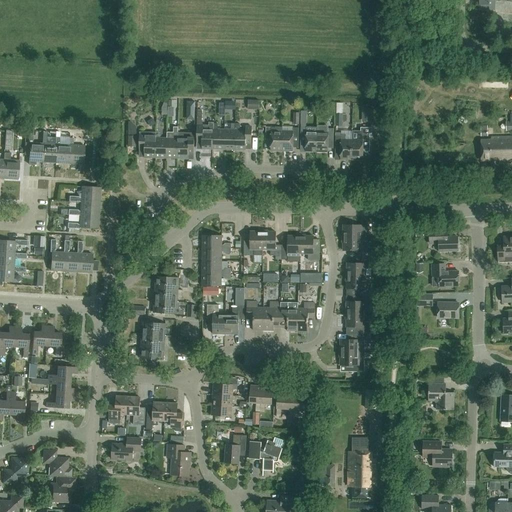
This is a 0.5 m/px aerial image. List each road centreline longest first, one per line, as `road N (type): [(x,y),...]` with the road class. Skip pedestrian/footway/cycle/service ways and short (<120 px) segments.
road 1 (residential): [(322,209),(334,264),(322,338),(304,347),(229,350),(191,375)]
road 2 (residential): [(179,234),(164,217),(166,196),(229,173),(331,174),(348,189),(348,210)]
road 3 (track): [(397,211),(402,0)]
road 4 (residential): [(482,362),(476,209)]
road 5 (residential): [(472,511),(473,383),(482,362)]
road 6 (residential): [(179,234),(202,215),(228,209),(322,209)]
road 7 (residential): [(191,375),(205,466),(238,511)]
road 8 (residential): [(348,210),(476,209)]
road 9 (residential): [(388,511),(393,389)]
